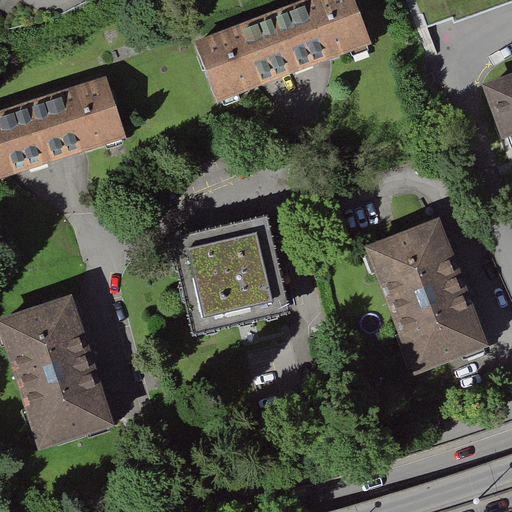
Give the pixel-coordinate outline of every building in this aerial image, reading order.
[(348,0),(316,0),(194,46),(218,111),(369,54),(348,0)] [(511,80),(488,89),(505,136),(508,134),(511,144),(511,80)] [(106,81),(0,113),(0,178),(124,141),(106,81)] [(267,217),(173,238),(195,336),(289,315),(267,217)] [(441,220),(366,247),(413,373),(487,346),(441,220)] [(117,419),(71,288),(0,312),(0,328),(40,445),(117,419)]
